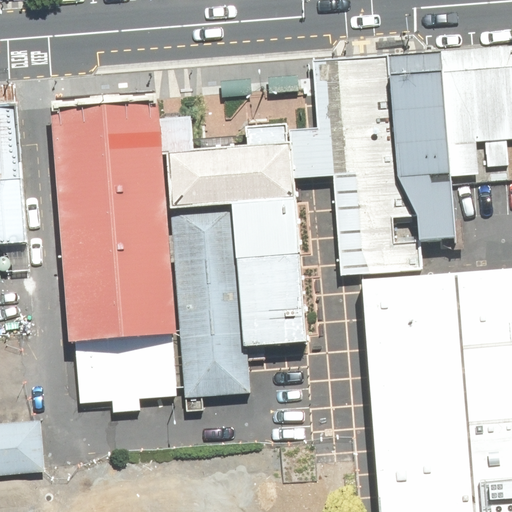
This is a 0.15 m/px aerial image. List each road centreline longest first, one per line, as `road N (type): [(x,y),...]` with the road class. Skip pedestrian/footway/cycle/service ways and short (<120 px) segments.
road 1 (secondary): [(511,2),(0,43)]
road 2 (residential): [(179,494),(316,486),(326,511)]
road 3 (residential): [(31,511),(179,494)]
road 4 (residential): [(0,395),(26,451),(23,511)]
